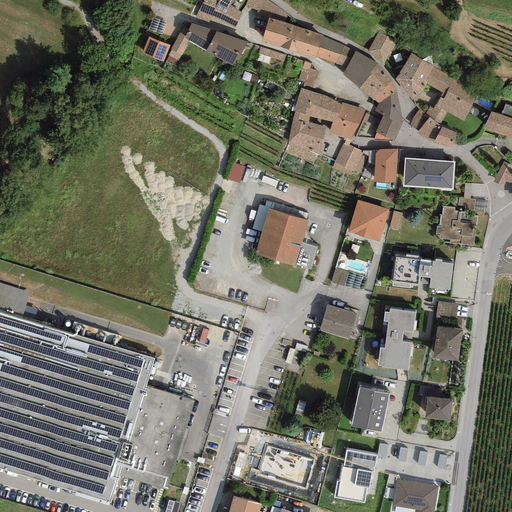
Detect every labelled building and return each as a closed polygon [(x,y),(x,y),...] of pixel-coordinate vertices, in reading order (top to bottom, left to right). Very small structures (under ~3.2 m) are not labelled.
[(232,0),(203,0),(195,18),(209,23),(211,17),(220,21),(234,27),(241,13),(230,6),(232,0)] [(266,0),(247,0),(245,5),(257,10),(254,17),(267,21),(269,17),(288,24),(290,17),(266,0)] [(288,24),(269,17),(267,21),(261,41),(315,58),(316,57),(322,36),(323,35),(288,24)] [(166,23),(152,18),(149,30),(162,34),(166,23)] [(216,32),(191,23),(188,29),(184,38),(188,40),(205,51),(216,32)] [(186,44),(188,40),(184,38),(188,29),(183,27),(170,49),(171,50),(168,56),(177,61),(178,61),(187,45),(186,44)] [(247,42),(216,32),(205,51),(205,52),(232,66),(236,60),(238,61),(242,56),(240,55),(247,42)] [(395,44),(378,32),(367,51),(383,65),(395,44)] [(344,46),(322,36),(316,57),(336,64),(344,46)] [(170,45),(148,37),(141,53),(163,62),(170,45)] [(355,52),(344,46),(336,64),(346,67),(355,52)] [(285,55),(260,47),(258,55),(283,62),(285,55)] [(377,63),(355,52),(346,67),(342,74),(359,89),(371,74),(369,72),(377,63)] [(433,66),(410,54),(395,79),(411,100),(423,91),(426,84),(442,93),(435,106),(446,112),(463,121),(478,91),(432,67),(433,66)] [(175,65),(177,61),(168,56),(166,60),(175,65)] [(312,65),(295,59),(293,67),(301,70),(297,81),(312,87),(317,72),(310,70),(312,65)] [(391,81),(377,63),(369,72),(371,74),(359,89),(373,100),(374,99),(378,103),(396,91),(391,81)] [(335,123),(342,105),(341,104),(327,96),(300,88),(293,110),(295,111),(304,114),(304,116),(309,117),(332,122),(335,123)] [(402,123),(396,91),(378,103),(374,111),(382,116),(381,120),(375,132),(376,133),(392,140),(394,141),(399,130),(402,123)] [(364,109),(341,102),(341,104),(342,105),(335,123),(332,122),(329,133),(351,139),(364,109)] [(511,106),(504,104),(501,115),(491,111),(483,129),(511,138),(511,106)] [(444,146),(452,147),(457,133),(441,127),(439,125),(446,112),(435,106),(433,109),(429,106),(425,114),(419,109),(414,116),(410,124),(418,131),(416,134),(433,142),(433,143),(444,146)] [(308,122),(309,117),(304,116),(304,114),(295,111),(288,143),(284,152),(313,163),(316,154),(321,156),(324,145),(321,144),(325,127),(308,122)] [(392,141),(392,140),(376,133),(373,141),(392,141)] [(362,151),(343,143),(331,170),(350,176),(351,171),(359,174),(367,158),(362,155),(362,151)] [(397,149),(379,150),(375,153),(374,182),(396,183),(397,149)] [(454,162),(404,158),(402,187),(453,190),(454,162)] [(227,178),(239,182),(244,165),(232,161),(227,178)] [(511,168),(511,165),(503,162),(496,176),(493,183),(504,187),(506,182),(511,185),(511,170),(511,168)] [(455,208),(442,206),(440,227),(436,226),(435,233),(439,234),(439,239),(450,240),(450,244),(473,246),(476,218),(467,216),(467,210),(474,211),(474,210),(475,199),(459,197),(458,205),(465,206),(465,212),(454,211),(455,208)] [(487,201),(475,199),(474,210),(486,211),(487,201)] [(389,210),(357,200),(347,232),(379,242),(386,220),(388,211),(389,210)] [(302,243),(308,221),(268,209),(254,255),(294,266),(294,265),(310,270),(317,247),(302,243)] [(402,213),(393,211),(393,213),(390,221),(389,228),(398,230),(402,213)] [(430,278),(429,288),(436,289),(436,291),(445,293),(446,289),(449,290),(452,264),(441,262),(441,260),(435,259),(435,262),(417,260),(418,256),(406,255),(405,258),(395,257),(391,282),(392,282),(392,286),(409,288),(410,287),(412,287),(412,285),(419,285),(420,277),(422,277),(428,278),(430,278)] [(0,312),(21,319),(29,292),(0,283),(0,312)] [(457,303),(437,301),(436,316),(456,318),(457,303)] [(356,313),(326,305),(319,330),(349,339),(356,313)] [(408,371),(411,343),(414,312),(389,309),(389,313),(384,312),(383,321),(388,322),(384,348),(380,348),(378,365),(381,366),(381,367),(408,371)] [(166,490),(193,401),(145,387),(154,359),(21,319),(0,312),(0,468),(111,502),(119,475),(166,490)] [(445,329),(436,327),(432,358),(458,362),(462,331),(445,329)] [(287,361),(298,362),(299,348),(288,347),(287,361)] [(359,388),(351,426),(381,432),(389,394),(359,388)] [(451,400),(426,398),(425,417),(449,420),(451,400)] [(315,460),(265,444),(255,474),(305,490),(315,460)] [(379,444),(377,457),(385,459),(388,446),(379,444)] [(399,447),(397,460),(405,462),(408,449),(399,447)] [(376,456),(346,450),(343,466),(341,466),(338,482),(337,482),(334,498),(364,503),(367,488),(368,488),(372,471),(373,472),(376,456)] [(419,451),(417,464),(425,466),(427,453),(419,451)] [(439,455),(436,468),(444,469),(447,456),(439,455)] [(419,511),(433,511),(438,486),(397,479),(392,506),(419,511)] [(258,511),(261,505),(233,496),(228,511),(258,511)]
